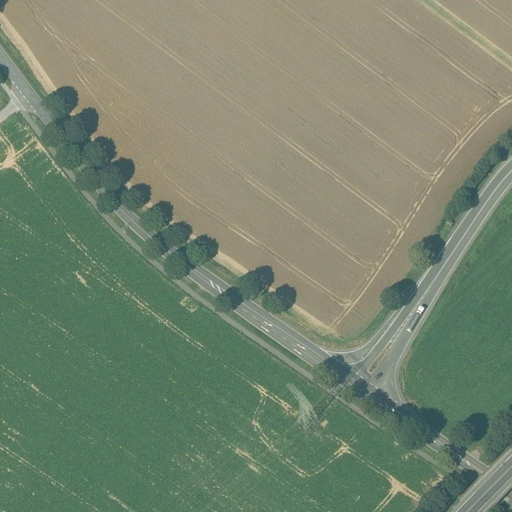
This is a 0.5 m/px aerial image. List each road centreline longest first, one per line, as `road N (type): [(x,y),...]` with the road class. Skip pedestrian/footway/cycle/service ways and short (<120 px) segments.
road 1 (tertiary): [(0,53),(150,238),(358,383)]
road 2 (primary): [(358,383),(511,171)]
road 3 (tertiary): [(358,383),(511,489)]
